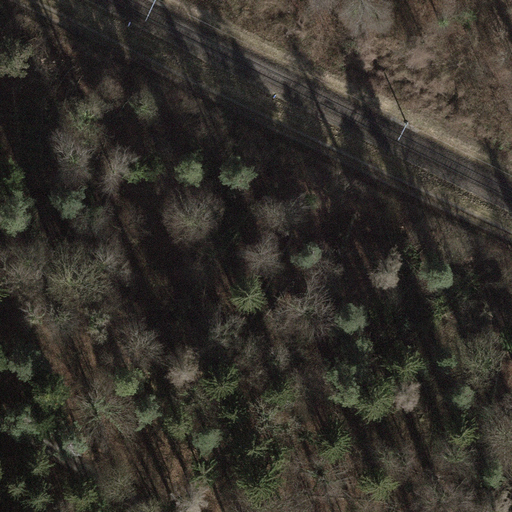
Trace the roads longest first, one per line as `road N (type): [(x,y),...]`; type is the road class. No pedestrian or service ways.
road 1 (track): [(511,237),(12,0)]
road 2 (track): [(0,418),(52,442),(146,511)]
